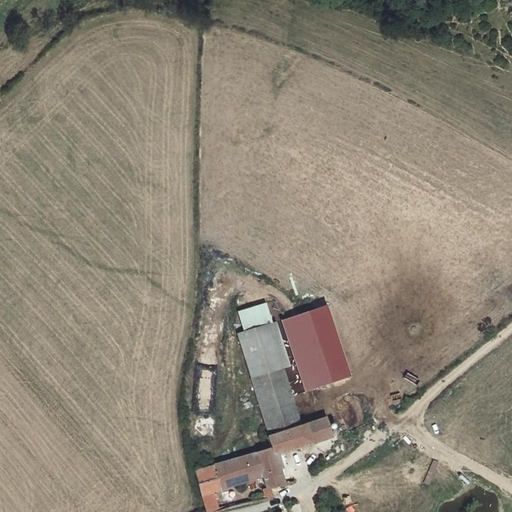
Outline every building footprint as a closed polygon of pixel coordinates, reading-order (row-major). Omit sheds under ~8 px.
[(245,332),(273,324),(266,305),(239,313),(245,332)] [(328,306),(284,321),(306,391),(351,377),(328,306)] [(267,434),(298,424),(281,368),(288,366),(275,323),(273,324),(245,332),(237,335),(267,434)] [(205,344),(214,345),(217,333),(207,331),(205,344)] [(271,447),(194,471),(207,511),(210,511),(219,509),(214,493),(259,479),(263,491),(276,487),(286,484),(277,454),(333,436),(326,415),(298,424),(267,434),(271,447)]
